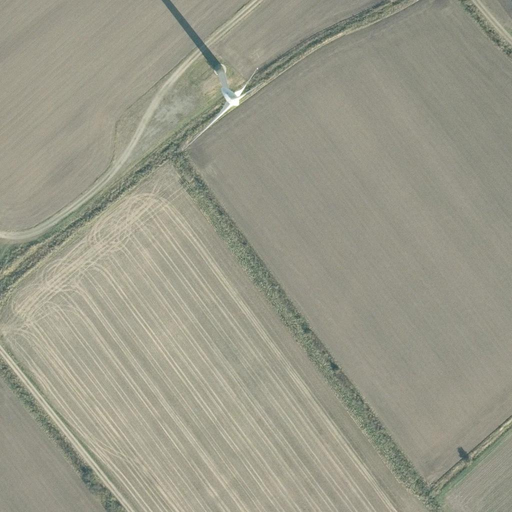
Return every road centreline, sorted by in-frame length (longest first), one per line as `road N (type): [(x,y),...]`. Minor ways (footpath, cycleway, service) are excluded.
road 1 (track): [(0,234),(28,236),(50,226),(96,187),(123,159),(127,119),(259,0)]
road 2 (track): [(0,353),(126,511)]
